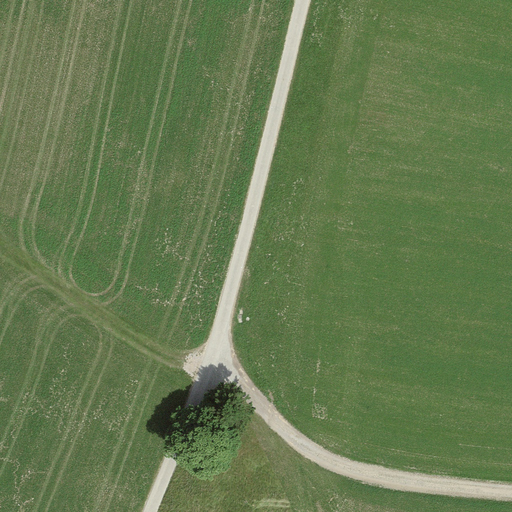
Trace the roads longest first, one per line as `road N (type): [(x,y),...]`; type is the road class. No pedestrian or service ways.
road 1 (unclassified): [(303,0),(219,352),(154,511)]
road 2 (track): [(511,487),(422,482),(292,436),(219,352)]
